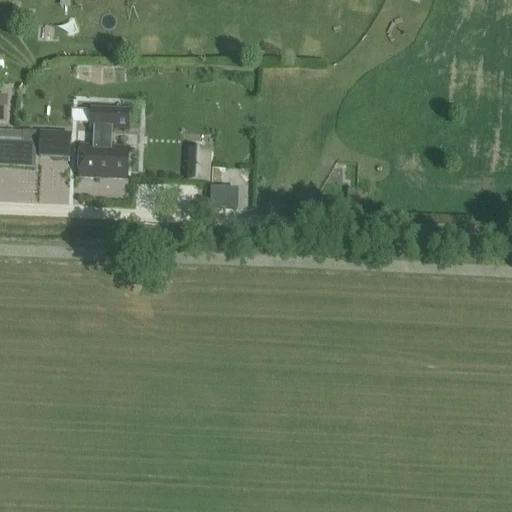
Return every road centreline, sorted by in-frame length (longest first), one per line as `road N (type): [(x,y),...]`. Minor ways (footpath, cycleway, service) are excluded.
road 1 (track): [(511,232),(0,207)]
road 2 (track): [(0,247),(511,271)]
